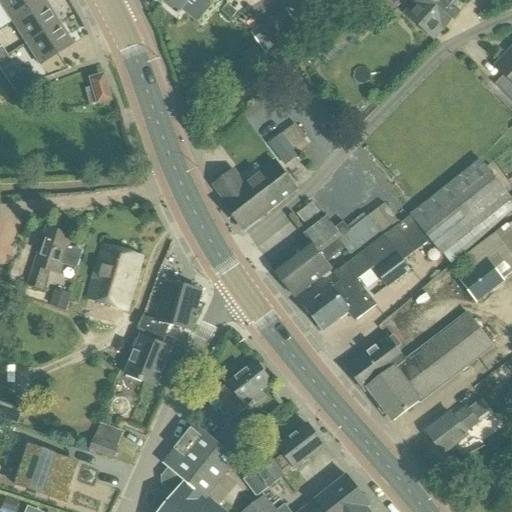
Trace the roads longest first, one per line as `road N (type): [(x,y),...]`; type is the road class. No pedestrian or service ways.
road 1 (residential): [(221,261),(318,186),(447,49),(511,18)]
road 2 (primary): [(424,511),(240,288)]
road 3 (primary): [(221,261),(180,184),(107,0)]
road 4 (residential): [(126,511),(218,307),(240,288)]
